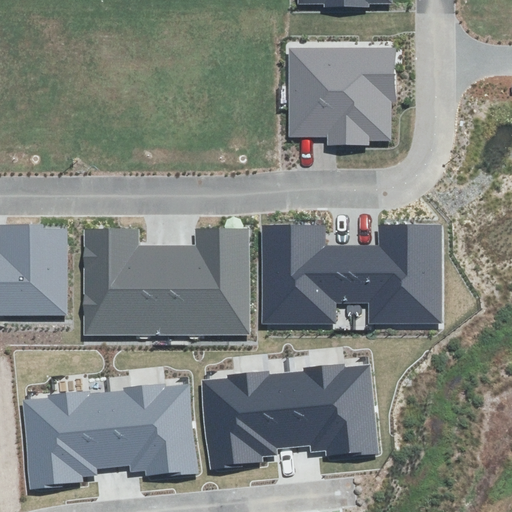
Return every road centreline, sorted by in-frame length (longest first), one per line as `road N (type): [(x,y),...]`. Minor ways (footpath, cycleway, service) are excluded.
road 1 (residential): [(434,57),(436,152),(394,179),(0,183)]
road 2 (residential): [(64,511),(353,482)]
